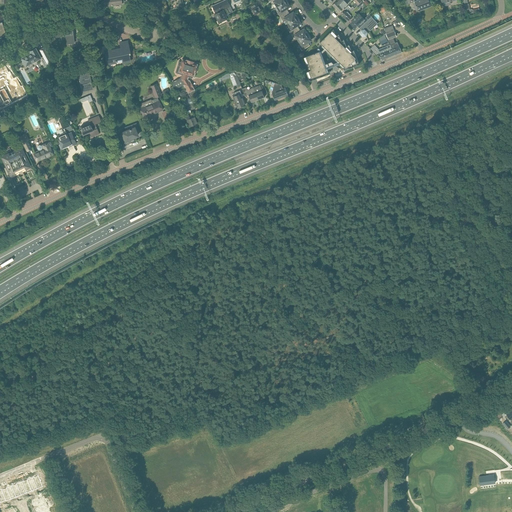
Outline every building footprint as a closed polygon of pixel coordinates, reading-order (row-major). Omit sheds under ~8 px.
[(227,0),(225,0),(212,6),(216,13),(215,14),(218,20),(217,20),(219,24),(222,22),(221,21),(227,18),(224,11),(227,10),(229,13),(233,11),(232,9),(235,8),(234,5),(231,6),(227,0)] [(257,2),(249,7),(255,17),(263,12),(260,8),(263,6),(258,0),(256,0),(256,1),(257,2)] [(277,11),(280,16),(287,12),(285,9),(290,6),(288,4),(289,3),(287,0),(277,6),(279,10),(277,11)] [(337,0),(332,5),(336,8),(342,2),(344,0),(337,0)] [(344,0),(342,2),(336,8),(339,12),(347,4),(345,1),(344,0)] [(414,0),(404,0),(406,5),(415,2),(418,10),(431,5),(428,0),(417,0),(415,1),(414,0)] [(345,18),(348,21),(353,17),(352,17),(355,14),(354,12),(356,11),(358,9),(359,8),(359,7),(363,3),(362,1),(358,5),(356,7),(354,8),(351,11),(345,18)] [(353,7),(347,12),(345,10),(341,14),(345,18),(351,11),(354,8),(353,7)] [(296,14),(295,15),(293,12),(288,15),(287,12),(280,16),(283,21),(286,20),(288,23),(298,17),(296,14)] [(355,18),(350,23),(355,28),(359,24),(361,26),(368,20),(366,17),(365,18),(359,13),(355,17),(355,18)] [(288,28),(291,33),(297,29),(296,26),(301,23),(299,20),(300,20),(298,17),(288,23),(290,27),(288,28)] [(367,32),(374,26),(371,23),(374,21),(371,17),(359,28),(361,30),(359,32),(363,36),(366,35),(367,32)] [(389,39),(397,36),(393,25),(385,28),(389,39)] [(296,37),(299,40),(309,34),(307,31),(306,32),(304,29),(299,32),(297,29),(291,33),(294,38),(296,37)] [(318,51),(303,57),(309,70),(306,71),(310,80),(329,73),(330,73),(331,77),(339,74),(344,69),(345,69),(360,64),(360,63),(357,56),(358,56),(356,53),(332,29),(318,44),(320,45),(317,49),(318,51)] [(50,33),(50,39),(61,37),(61,36),(65,36),(66,44),(73,43),(73,46),(78,45),(77,38),(73,38),(72,30),(50,33)] [(310,37),(309,34),(299,40),(301,44),(298,45),(302,50),(308,46),(306,43),(311,40),(310,37)] [(110,49),(105,50),(104,50),(104,51),(104,52),(107,64),(116,62),(116,59),(124,58),(125,63),(130,61),(129,55),(130,55),(127,41),(120,43),(121,48),(116,49),(111,50),(110,49)] [(398,41),(390,45),(394,55),(402,52),(398,41)] [(380,53),(378,54),(381,60),(394,55),(390,45),(388,42),(385,44),(386,46),(383,47),(378,49),(380,53)] [(52,63),(44,48),(39,50),(41,52),(38,54),(35,48),(29,51),(30,53),(21,58),(23,62),(22,62),(24,65),(25,66),(26,65),(28,67),(30,66),(31,65),(31,63),(41,58),(40,57),(43,56),(48,65),(52,63)] [(181,79),(172,83),(175,89),(183,85),(184,87),(184,86),(188,93),(194,90),(189,81),(189,80),(189,81),(187,82),(186,81),(187,80),(187,78),(188,76),(192,78),(192,77),(193,76),(193,75),(194,73),(194,72),(195,67),(196,67),(196,66),(196,64),(197,64),(196,64),(194,63),(193,63),(186,61),(186,60),(185,60),(184,60),(182,59),(182,60),(181,62),(179,62),(179,61),(178,62),(179,62),(175,72),(176,73),(182,74),(182,75),(181,79)] [(88,69),(83,71),(78,72),(80,80),(81,88),(82,87),(83,91),(87,90),(88,90),(90,89),(89,88),(92,88),(91,84),(92,84),(91,81),(90,82),(88,69)] [(0,86),(4,84),(9,93),(16,89),(20,96),(24,94),(25,94),(18,81),(18,82),(14,84),(13,82),(13,81),(12,82),(12,80),(12,79),(11,80),(9,76),(10,75),(9,75),(8,74),(9,73),(8,73),(8,72),(4,74),(3,72),(3,71),(0,72),(0,86)] [(235,85),(240,83),(237,77),(238,77),(239,77),(243,76),(241,72),(237,71),(236,71),(237,76),(232,77),(233,79),(234,82),(235,85)] [(281,85),(275,83),(274,83),(273,85),(274,86),(272,92),(275,100),(288,95),(285,88),(283,88),(281,85)] [(151,86),(155,97),(160,95),(157,87),(156,87),(155,84),(151,86)] [(254,87),(253,87),(258,100),(265,97),(261,89),(260,85),(257,86),(254,87)] [(246,88),(243,89),(246,96),(249,95),(252,102),(258,100),(253,87),(247,90),(246,88)] [(196,89),(188,94),(191,98),(198,95),(196,89)] [(241,93),(240,90),(233,93),(233,94),(232,94),(232,95),(233,96),(237,108),(246,104),(241,93)] [(151,100),(151,99),(138,104),(144,117),(157,112),(162,110),(159,101),(158,101),(157,98),(151,100)] [(191,98),(183,101),(186,107),(187,107),(188,111),(195,108),(191,98)] [(197,123),(192,112),(184,115),(188,126),(197,123)] [(99,116),(88,120),(90,123),(80,127),(83,134),(89,132),(91,137),(99,134),(95,124),(101,121),(99,116)] [(70,125),(66,120),(60,123),(63,129),(70,125)] [(122,134),(120,135),(122,141),(123,145),(133,141),(135,141),(134,138),(139,137),(136,130),(135,127),(126,131),(121,132),(122,134)] [(75,141),(72,135),(70,135),(70,134),(67,136),(66,132),(57,136),(62,148),(71,144),(71,143),(75,141)] [(20,136),(23,142),(26,151),(32,148),(25,134),(20,136)] [(34,154),(37,160),(52,154),(52,153),(55,152),(53,148),(51,149),(48,143),(43,145),(43,146),(42,147),(41,146),(40,145),(38,146),(37,147),(38,149),(39,150),(39,152),(34,154)] [(27,159),(25,155),(25,154),(24,155),(20,148),(14,151),(14,153),(9,155),(9,154),(2,157),(5,163),(4,164),(7,169),(8,168),(11,175),(18,171),(19,171),(18,169),(20,168),(21,170),(22,170),(29,166),(26,160),(27,159)] [(23,185),(27,194),(41,188),(36,179),(23,185)] [(104,447),(99,449),(103,461),(109,459),(104,447)] [(99,449),(93,452),(94,453),(98,463),(103,461),(99,449)] [(94,453),(89,455),(92,464),(93,465),(98,463),(94,453)] [(89,455),(84,457),(87,466),(88,466),(92,464),(89,455)] [(84,457),(79,459),(82,468),(83,470),(89,468),(88,466),(87,466),(84,457)] [(79,459),(74,461),(77,470),(78,470),(82,468),(79,459)] [(74,461),(68,463),(73,473),(78,471),(78,470),(77,470),(74,461)] [(68,463),(63,465),(65,469),(64,469),(65,470),(67,475),(73,473),(68,463)] [(110,468),(100,472),(101,477),(102,477),(112,473),(110,468)] [(101,477),(100,477),(102,483),(103,482),(114,478),(112,473),(102,477),(101,477)] [(494,474),(479,476),(480,483),(495,481),(494,474)] [(38,475),(32,478),(37,489),(42,487),(38,475)] [(32,478),(27,480),(32,491),(37,489),(32,478)] [(84,478),(73,483),(75,488),(86,483),(84,478)] [(114,478),(103,482),(105,487),(116,483),(114,478)] [(27,480),(22,482),(26,493),(32,491),(27,480)] [(22,482),(17,484),(21,495),(26,493),(22,482)] [(86,483),(75,488),(77,493),(88,488),(86,483)] [(105,487),(104,487),(106,492),(108,491),(117,487),(116,483),(105,487)] [(17,484),(12,486),(16,497),(21,495),(17,484)] [(12,486),(7,488),(11,499),(16,497),(12,486)] [(354,493),(354,497),(361,498),(361,494),(367,495),(367,494),(369,494),(369,492),(370,492),(370,486),(364,486),(364,487),(358,486),(358,487),(357,487),(357,494),(354,493)] [(117,487),(108,491),(111,499),(119,495),(119,493),(120,493),(117,487)] [(2,490),(1,490),(6,500),(5,501),(6,501),(11,499),(7,488),(2,490)] [(88,488),(77,493),(79,497),(90,493),(88,488)] [(90,493),(79,497),(80,502),(92,498),(90,493)] [(112,501),(110,502),(112,507),(113,507),(123,502),(121,497),(120,497),(119,495),(111,499),(112,501)] [(43,496),(32,501),(34,506),(45,501),(43,496)] [(92,498),(80,502),(83,508),(84,507),(85,509),(93,506),(92,504),(94,503),(92,498)] [(357,499),(357,503),(362,503),(362,509),(374,510),(374,503),(370,503),(364,502),(364,499),(357,499)] [(320,500),(314,502),(318,511),(321,511),(325,510),(325,511),(329,511),(330,511),(328,507),(325,509),(322,503),(320,500)] [(45,501),(34,506),(36,511),(37,510),(47,506),(45,501)] [(123,502),(113,507),(115,511),(125,507),(123,502)] [(310,511),(318,511),(314,502),(308,505),(309,506),(308,506),(310,511)]
